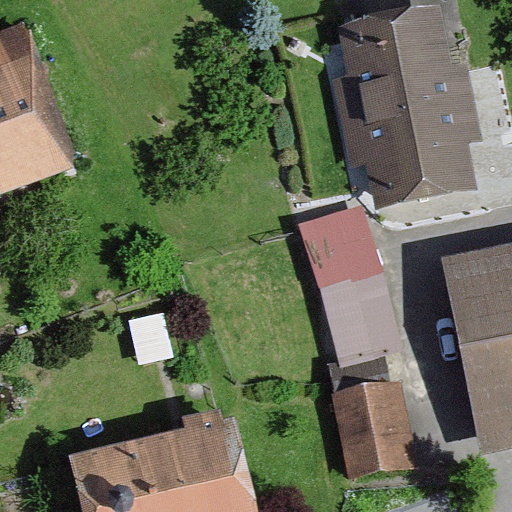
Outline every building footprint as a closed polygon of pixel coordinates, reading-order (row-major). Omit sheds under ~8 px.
[(446,81),(435,21),(341,38),(350,88),(332,92),(348,178),(366,175),(373,217),(472,200),(463,155),(479,152),(466,77),(446,81)] [(0,206),(73,178),(17,36),(0,42),(0,206)] [(397,357),(357,217),(297,235),(337,374),(397,357)] [(511,464),(511,263),(438,279),(480,472),(511,464)] [(397,391),(333,406),(352,488),(415,473),(397,391)] [(248,511),(228,420),(180,431),(184,445),(70,471),(79,511),(248,511)]
